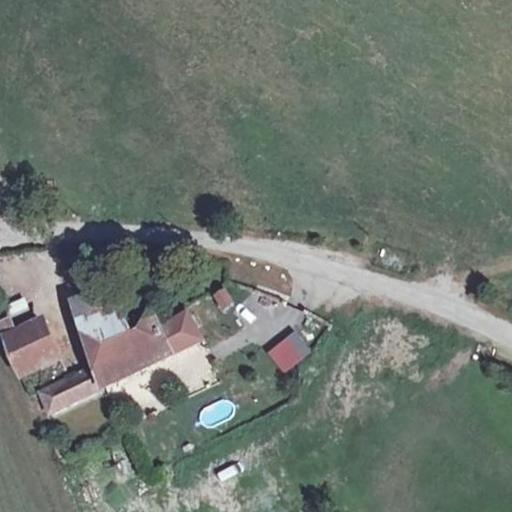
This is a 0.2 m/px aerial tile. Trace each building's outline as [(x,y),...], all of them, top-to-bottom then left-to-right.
[(31,396),(41,423),(103,394),(198,350),(184,319),(164,328),(163,325),(161,322),(129,247),(59,282),(90,359),(93,366),(31,396)] [(191,284),(219,336),(237,327),(226,304),(238,298),(229,282),(210,275),(191,284)] [(0,324),(0,327),(20,376),(55,360),(42,330),(26,336),(16,316),(0,324)] [(266,351),(282,373),(310,353),(295,331),(266,351)] [(343,411),(347,388),(328,385),(325,408),(343,411)] [(97,476),(111,509),(126,503),(113,470),(97,476)]
